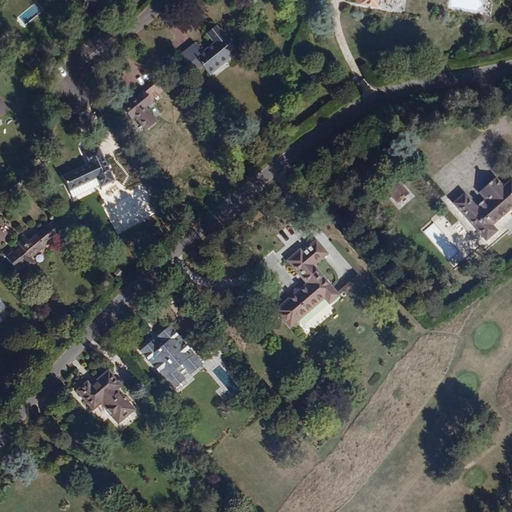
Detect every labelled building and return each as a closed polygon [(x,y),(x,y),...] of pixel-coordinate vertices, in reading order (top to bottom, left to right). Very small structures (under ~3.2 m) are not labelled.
[(238,54),(216,27),(207,35),(213,43),(201,52),(195,44),(180,56),(193,73),(201,66),(207,72),(227,56),(230,60),(238,54)] [(210,76),(230,60),(227,56),(207,72),(210,76)] [(155,121),(144,107),(161,93),(153,82),(142,90),(144,93),(123,110),(129,118),(132,116),(144,129),(155,121)] [(0,117),(0,118),(9,110),(0,99),(0,117)] [(115,182),(99,148),(85,155),(90,167),(64,179),(69,191),(96,179),(101,189),(115,182)] [(500,179),(505,185),(511,179),(511,175),(510,172),(500,179)] [(409,194),(395,178),(384,188),(397,204),(409,194)] [(511,181),(505,187),(497,178),(484,189),(488,193),(483,198),(484,200),(475,208),(465,194),(453,204),(485,242),(497,232),(492,227),(511,210),(511,181)] [(488,193),(484,189),(479,193),(483,198),(488,193)] [(0,227),(3,235),(11,232),(7,224),(0,227)] [(291,225),(285,228),(289,236),(296,233),(291,225)] [(31,258),(56,236),(48,226),(28,242),(25,239),(18,244),(21,248),(9,259),(19,270),(25,265),(20,260),(27,254),(31,258)] [(338,297),(314,268),(328,256),(316,241),(301,253),(299,250),(287,260),(306,283),(275,309),(290,328),(326,298),(331,303),(338,297)] [(65,276),(57,283),(63,289),(71,281),(65,276)] [(201,366),(169,326),(156,337),(162,343),(157,347),(152,341),(140,352),(173,390),(184,380),(179,375),(184,370),(189,376),(201,366)] [(125,412),(109,394),(115,388),(101,373),(89,383),(92,385),(85,391),(80,385),(69,394),(87,415),(96,406),(112,425),(125,412)]
